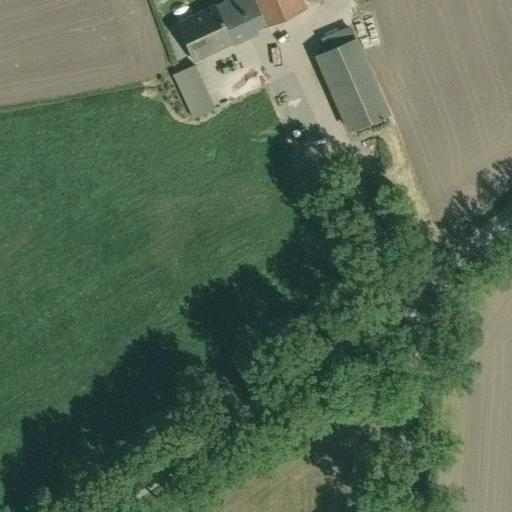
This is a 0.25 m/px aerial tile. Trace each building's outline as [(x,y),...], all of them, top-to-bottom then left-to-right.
[(176,25),(192,60),(231,41),(230,38),(236,36),(238,41),(255,33),(253,28),(262,24),(251,0),(222,0),(225,4),(216,8),(215,7),(176,25)] [(251,0),(262,24),(264,28),(306,10),(301,0),(251,0)] [(317,22),(327,48),(348,39),(338,14),(317,22)] [(354,41),(317,57),(349,130),(386,114),(354,41)] [(177,74),(197,119),(220,108),(200,64),(177,74)]
